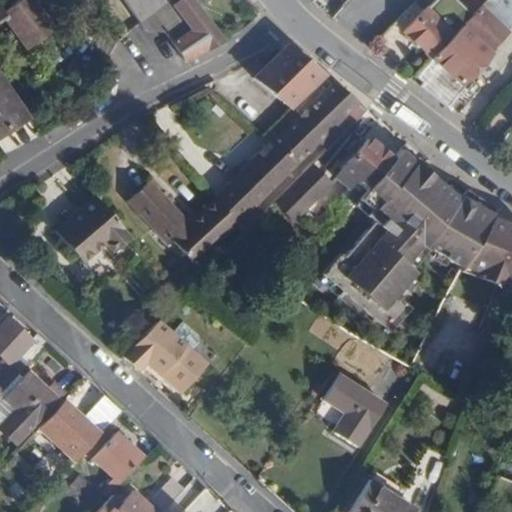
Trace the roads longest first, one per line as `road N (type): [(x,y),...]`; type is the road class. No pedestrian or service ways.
road 1 (residential): [(0,275),(259,511)]
road 2 (residential): [(0,182),(235,56),(286,9)]
road 3 (residential): [(511,187),(286,9)]
